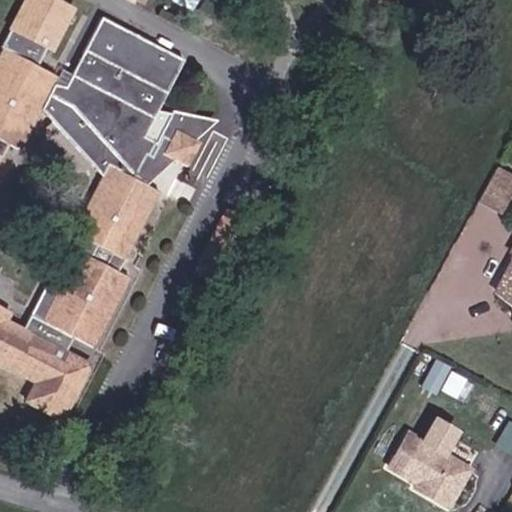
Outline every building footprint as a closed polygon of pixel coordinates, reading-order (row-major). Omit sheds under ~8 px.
[(0,366),(36,385),(26,404),(62,422),(89,367),(64,354),(72,339),(93,349),(128,278),(117,272),(159,192),(147,185),(138,181),(166,156),(174,160),(187,167),(200,142),(194,140),(187,137),(207,119),(170,111),(154,142),(143,137),(184,60),(100,17),(64,86),(51,111),(104,170),(100,177),(71,233),(83,240),(57,287),(46,281),(18,333),(1,324),(5,315),(0,312),(0,160),(7,146),(20,151),(41,111),(53,85),(56,78),(36,67),(46,48),(52,46),(71,10),(51,0),(23,0),(0,44),(0,48),(1,49),(0,50),(0,366)] [(64,86),(53,85),(41,111),(100,177),(104,170),(51,111),(64,86)] [(187,137),(194,140),(218,121),(207,119),(187,137)] [(138,181),(147,185),(174,160),(166,156),(138,181)] [(511,190),(511,178),(497,171),(480,201),(500,212),(511,190)] [(228,213),(197,273),(218,283),(248,223),(228,213)] [(511,257),(495,291),(511,300),(511,257)] [(511,424),(501,443),(511,449),(511,424)] [(425,490),(423,495),(446,509),(468,471),(408,435),(389,467),(416,485),(425,490)] [(425,490),(416,485),(414,489),(423,495),(425,490)]
